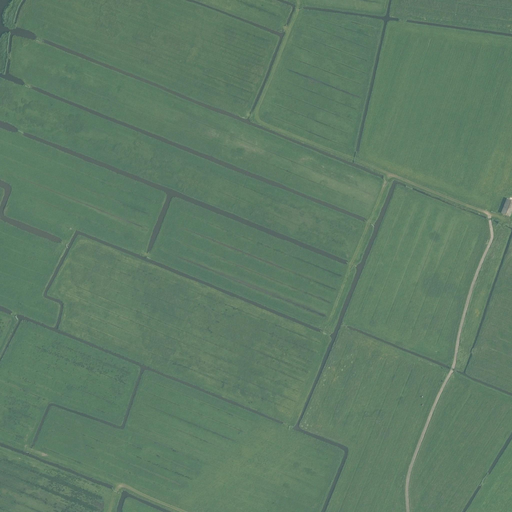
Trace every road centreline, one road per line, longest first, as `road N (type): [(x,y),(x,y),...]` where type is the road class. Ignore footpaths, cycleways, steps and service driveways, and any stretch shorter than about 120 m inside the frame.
road 1 (track): [(407,511),(408,473),(453,366),(490,218)]
road 2 (track): [(288,429),(388,174)]
road 3 (track): [(242,113),(388,174)]
road 4 (track): [(295,0),(253,117)]
